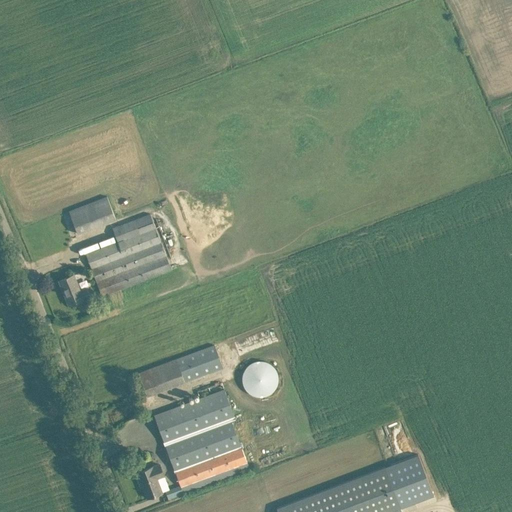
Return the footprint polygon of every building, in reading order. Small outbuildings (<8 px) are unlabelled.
[(78,233),(115,219),(107,197),(69,211),(78,233)] [(161,241),(156,227),(150,213),(112,227),(117,242),(86,254),(91,268),(102,295),(172,269),(161,241)] [(87,288),(80,291),(74,274),(59,280),(70,305),(90,296),(87,288)] [(147,395),(184,382),(223,368),(215,345),(138,372),(147,395)] [(276,378),(276,375),(275,371),(273,368),(272,366),(269,364),(267,363),(264,362),(261,361),(257,361),(254,362),(251,364),(248,366),(246,368),(244,371),(243,374),(242,377),(243,381),(244,385),(245,388),(248,390),(250,392),(253,394),(256,395),(259,395),(262,395),(265,394),(269,392),(271,390),(273,388),(275,385),(276,382),(276,378)] [(164,411),(155,415),(180,485),(183,493),(193,489),(250,468),(234,426),(231,419),(235,417),(224,389),(200,398),(164,411)] [(418,454),(385,466),(400,507),(433,494),(418,454)] [(169,489),(160,464),(152,467),(152,466),(138,471),(148,497),(162,492),(162,491),(169,489)] [(278,511),(385,511),(400,507),(385,466),(277,507),(278,511)] [(168,499),(182,494),(180,487),(166,493),(168,499)]
